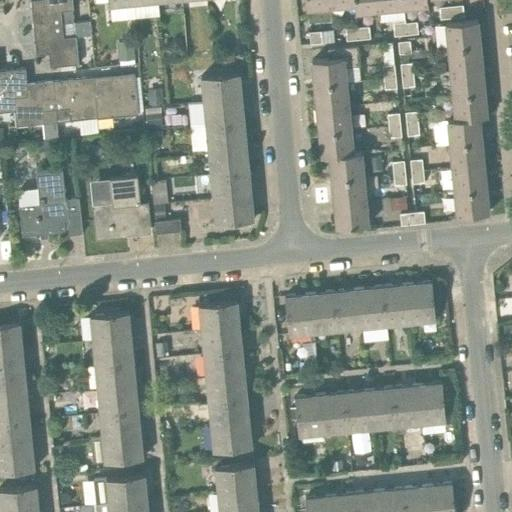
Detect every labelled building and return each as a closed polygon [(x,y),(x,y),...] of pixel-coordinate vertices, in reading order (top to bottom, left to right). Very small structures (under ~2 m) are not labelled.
[(31,0),(34,27),(63,24),(62,11),(74,9),(72,0),(31,0)] [(333,7),(331,0),(306,0),(308,9),(333,7)] [(381,10),(379,0),(356,0),(356,4),(355,4),(356,12),(381,10)] [(405,7),(403,0),(379,0),(381,10),(405,7)] [(441,19),(465,17),(464,5),(440,7),(441,19)] [(446,23),(449,47),(481,44),(478,19),(446,23)] [(406,23),(407,34),(419,33),(418,21),(406,23)] [(407,34),(406,23),(394,24),(395,35),(407,34)] [(63,24),(34,27),(36,54),(49,53),(51,66),(79,64),(76,35),(64,37),(63,24)] [(357,27),(359,38),(370,37),(369,26),(357,27)] [(359,38),(357,27),(346,28),(347,40),(359,38)] [(311,44),(323,43),(322,31),(310,32),(311,44)] [(117,43),(123,59),(136,54),(132,43),(130,38),(117,43)] [(400,53),(412,52),(411,40),(399,41),(400,53)] [(138,41),(132,43),(136,54),(123,59),(125,64),(138,59),(138,41)] [(393,41),(382,42),(385,65),(395,64),(393,41)] [(481,44),(449,47),(451,71),(483,68),(481,44)] [(315,85),(346,82),(345,67),(361,65),(359,46),(327,49),(328,58),(312,60),(315,85)] [(234,55),(223,56),(224,67),(235,66),(234,55)] [(402,74),(414,73),(412,62),(401,63),(402,74)] [(384,65),(384,77),(396,76),(395,64),(385,65),(384,65)] [(0,84),(0,111),(15,110),(14,98),(27,96),(25,85),(26,83),(25,68),(2,71),(3,84),(0,84)] [(483,68),(451,71),(454,95),(485,92),(483,68)] [(202,76),(204,101),(242,98),(240,72),(202,76)] [(94,77),(98,118),(138,114),(137,102),(134,73),(107,76),(94,77)] [(415,84),(414,73),(402,74),(403,86),(415,84)] [(396,76),(384,77),(385,88),(397,88),(396,76)] [(53,81),(57,122),(98,118),(94,77),(81,78),(53,81)] [(14,98),(15,110),(17,126),(44,123),(46,138),(58,137),(57,122),(53,81),(26,83),(25,85),(27,96),(14,98)] [(317,108),(349,105),(346,82),(315,85),(317,108)] [(148,90),(150,106),(163,105),(161,89),(148,90)] [(485,92),(454,95),(456,118),(480,116),(488,116),(485,92)] [(242,98),(204,101),(188,102),(191,127),(245,122),(242,98)] [(320,132),(351,129),(349,105),(317,108),(320,132)] [(145,108),(147,127),(162,126),(160,107),(145,108)] [(406,111),(407,123),(418,122),(417,110),(406,111)] [(389,125),(401,124),(400,112),(388,113),(389,125)] [(480,116),(456,118),(447,119),(450,143),(482,140),(480,116)] [(245,122),(191,127),(193,151),(209,149),(247,146),(245,122)] [(418,122),(407,123),(408,135),(419,134),(418,122)] [(401,124),(389,125),(390,137),(402,136),(401,124)] [(329,156),(329,154),(353,152),(351,129),(320,132),(322,156),(329,156)] [(158,139),(150,140),(151,150),(158,150),(158,139)] [(482,140),(450,143),(452,167),(485,164),(482,140)] [(247,146),(209,149),(211,173),(249,170),(247,146)] [(332,179),(364,175),(362,151),(353,152),(329,154),(329,156),(332,179)] [(411,171),(423,169),(422,157),(410,159),(411,171)] [(393,160),(394,172),(405,171),(404,159),(393,160)] [(485,164),(452,167),(454,191),(487,187),(485,164)] [(65,199),(63,169),(38,172),(39,189),(19,190),(21,204),(20,204),(23,236),(64,232),(64,235),(83,233),(81,210),(80,198),(69,199),(65,199)] [(425,181),(423,169),(411,171),(412,182),(425,181)] [(249,170),(211,173),(213,197),(251,194),(249,170)] [(405,171),(394,172),(395,184),(406,183),(405,171)] [(140,203),(137,175),(109,178),(112,206),(93,208),(96,239),(127,236),(126,231),(151,228),(148,202),(140,203)] [(334,202),(367,199),(364,175),(332,179),(334,202)] [(174,177),(157,178),(159,201),(175,200),(174,177)] [(487,187),(454,191),(457,216),(490,212),(487,187)] [(251,194),(213,197),(215,222),(254,219),(251,194)] [(391,210),(407,208),(406,198),(390,200),(391,210)] [(369,224),(367,199),(334,202),(337,227),(369,224)] [(153,205),(154,215),(164,214),(163,204),(153,205)] [(424,211),(410,212),(411,224),(425,223),(424,211)] [(411,224),(410,212),(400,213),(401,225),(411,224)] [(156,233),(181,231),(180,219),(155,221),(156,233)] [(432,280),(407,283),(411,321),(436,318),(432,280)] [(411,321),(407,283),(383,285),(387,323),(411,321)] [(387,323),(383,285),(359,288),(363,326),(387,323)] [(363,326),(359,288),(335,290),(339,328),(363,326)] [(339,328),(335,290),(311,293),(315,331),(339,328)] [(315,331),(311,293),(286,295),(290,333),(315,331)] [(202,329),(240,325),(237,300),(199,304),(202,329)] [(92,340),(131,336),(129,310),(90,314),(92,340)] [(0,323),(0,349),(22,347),(20,321),(0,323)] [(204,353),(242,349),(240,325),(202,329),(204,353)] [(95,364),(134,360),(131,336),(92,340),(95,364)] [(169,355),(167,341),(155,343),(157,356),(169,355)] [(22,347),(0,349),(0,373),(25,371),(22,347)] [(207,377),(245,373),(242,349),(204,353),(207,377)] [(97,388),(136,384),(134,360),(95,364),(97,388)] [(311,360),(305,361),(299,361),(300,370),(311,369),(311,360)] [(25,371),(0,373),(0,397),(27,395),(25,371)] [(209,402),(247,398),(245,373),(207,377),(209,402)] [(417,384),(421,422),(446,419),(442,381),(417,384)] [(100,412),(139,408),(136,384),(97,388),(100,412)] [(393,386),(397,424),(421,422),(417,384),(393,386)] [(369,389),(373,427),(397,424),(393,386),(369,389)] [(345,391),(349,429),(373,427),(369,389),(345,391)] [(321,394),(325,432),(349,429),(345,391),(321,394)] [(325,432),(321,394),(296,396),(297,406),(298,418),(300,434),(325,432)] [(27,395),(0,397),(0,422),(30,419),(27,395)] [(212,426),(250,422),(247,398),(209,402),(212,426)] [(291,419),(298,418),(297,406),(290,407),(291,419)] [(102,437),(141,433),(139,408),(100,412),(102,437)] [(30,419),(0,422),(0,446),(32,443),(30,419)] [(250,422),(212,426),(215,451),(253,447),(250,422)] [(144,458),(141,433),(102,437),(105,462),(144,458)] [(32,443),(0,446),(0,472),(35,469),(32,443)] [(434,454),(427,455),(428,463),(435,462),(434,454)] [(342,460),(332,461),(333,471),(343,470),(342,460)] [(219,493),(257,489),(254,464),(216,467),(219,493)] [(110,503),(148,499),(146,474),(107,478),(110,503)] [(456,511),(453,482),(428,485),(430,511),(456,511)] [(0,489),(0,511),(24,511),(40,510),(37,485),(0,489)] [(430,511),(428,485),(404,487),(406,511),(430,511)] [(406,511),(404,487),(380,490),(381,511),(406,511)] [(220,511),(259,511),(257,489),(219,493),(220,511)] [(381,511),(380,490),(356,492),(357,511),(381,511)] [(73,503),(72,496),(66,491),(60,492),(61,504),(73,503)] [(357,511),(356,492),(331,494),(333,511),(357,511)] [(333,511),(331,494),(306,497),(307,511),(333,511)] [(110,511),(149,511),(148,499),(110,503),(110,511)]
